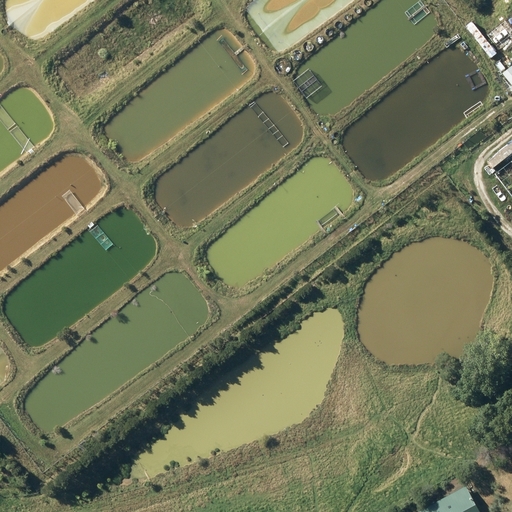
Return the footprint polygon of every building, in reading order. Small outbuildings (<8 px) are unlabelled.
[(511,31),(504,21),(486,35),(498,50),(511,38),(511,31)] [(496,52),(471,22),(464,28),(489,58),(496,52)] [(511,65),(511,64),(501,73),(511,87),(511,65)] [(511,150),(511,139),(484,162),(489,169),(511,150)] [(374,511),(483,511),(486,511),(463,466),(374,511)]
